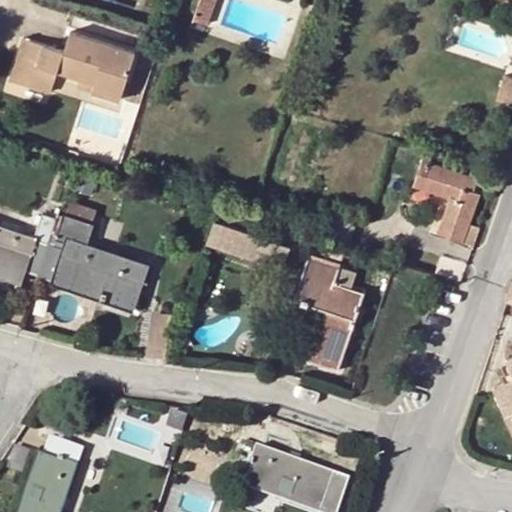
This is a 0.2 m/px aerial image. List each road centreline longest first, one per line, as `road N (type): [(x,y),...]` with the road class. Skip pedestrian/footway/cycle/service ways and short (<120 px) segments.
road 1 (residential): [(423,443),(6,346)]
road 2 (residential): [(511,203),(423,443)]
